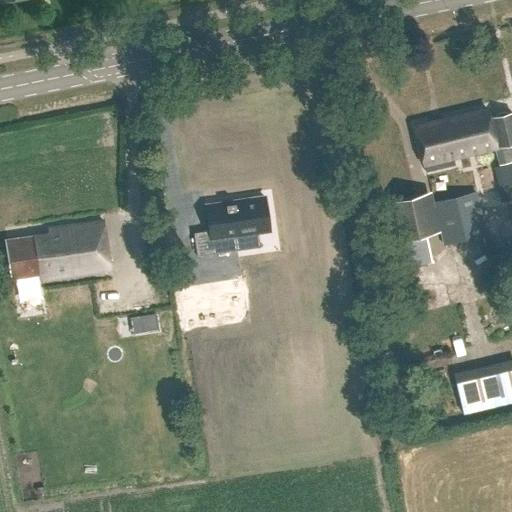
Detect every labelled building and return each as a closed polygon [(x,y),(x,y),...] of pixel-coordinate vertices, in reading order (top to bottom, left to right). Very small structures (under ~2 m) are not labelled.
[(489,118),(486,109),(455,116),(441,119),(429,122),(414,126),(425,172),(455,165),(453,159),(465,156),(465,155),(495,147),(496,147),(491,127),(489,118)] [(511,152),(510,144),(511,143),(511,113),(508,114),(505,112),(497,114),(495,117),(491,118),(493,127),(491,127),(496,147),(495,147),(499,162),(511,160),(511,159),(511,152)] [(433,202),(440,231),(443,245),(486,235),(476,192),(433,202)] [(267,216),(265,197),(205,206),(209,230),(193,232),(197,256),(237,250),(235,234),(257,231),(256,217),(267,216)] [(40,278),(110,268),(103,221),(48,229),(49,234),(6,240),(11,278),(39,274),(40,278)] [(399,269),(432,261),(426,234),(393,242),(399,269)] [(97,330),(58,335),(78,497),(117,492),(97,330)] [(469,409),(511,398),(511,362),(461,374),(469,409)]
